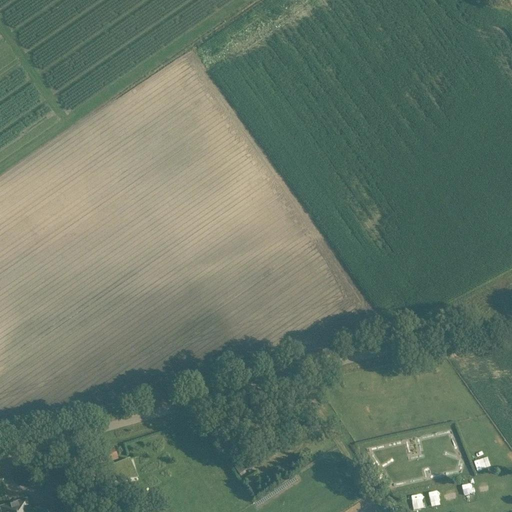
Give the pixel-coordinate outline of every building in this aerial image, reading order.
[(435,411),(437,423),(455,420),(453,409),(435,411)] [(98,455),(101,465),(117,459),(114,449),(98,455)] [(113,482),(133,478),(130,460),(109,464),(113,482)] [(444,499),(453,498),(452,489),(443,490),(444,499)] [(438,492),(428,493),(428,502),(438,501),(438,492)] [(30,511),(28,511),(26,502),(1,509),(2,511),(50,511),(48,504),(39,506),(40,509),(30,511)]
